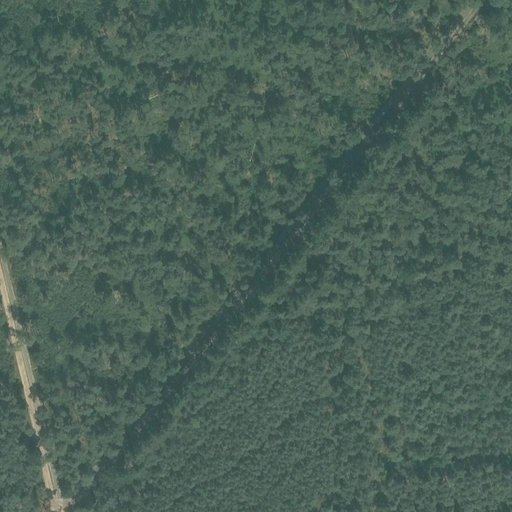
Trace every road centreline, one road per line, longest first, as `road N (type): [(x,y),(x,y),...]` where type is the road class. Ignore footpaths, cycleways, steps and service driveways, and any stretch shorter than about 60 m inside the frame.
road 1 (track): [(66,511),(489,0)]
road 2 (track): [(53,511),(0,303)]
